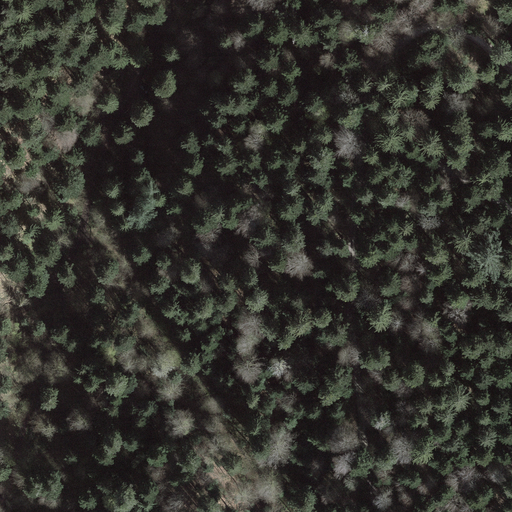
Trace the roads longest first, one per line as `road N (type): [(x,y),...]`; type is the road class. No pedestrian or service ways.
road 1 (track): [(0,509),(104,147),(173,0)]
road 2 (track): [(372,126),(358,154),(348,303),(376,511)]
road 3 (unclassified): [(511,65),(454,27),(436,25),(408,37),(381,65),(368,103),(381,138),(484,186),(511,210)]
